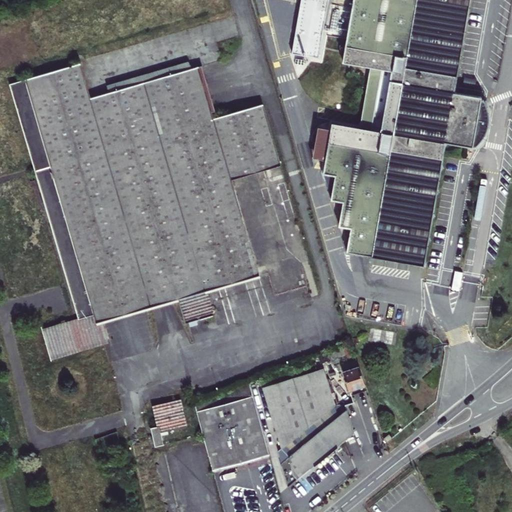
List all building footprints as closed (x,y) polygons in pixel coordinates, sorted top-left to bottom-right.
[(301,0),(291,53),(318,58),(328,0),(301,0)] [(353,0),(343,62),(370,67),(367,87),(379,89),(382,70),(392,71),(382,127),(377,126),(376,131),(371,131),(359,128),(332,124),(331,130),(325,161),(323,173),(335,175),(331,199),(343,201),(339,225),(351,228),(346,252),(423,266),(445,143),(472,148),(473,146),(475,146),(483,138),(486,130),(488,125),(488,115),(483,100),(481,99),(481,98),(453,92),(469,0),(353,0)] [(107,85),(109,93),(192,69),(190,61),(107,85)] [(81,63),(10,84),(78,319),(42,330),(50,357),(103,342),(98,323),(96,315),(118,309),(119,312),(126,309),(125,306),(173,293),(175,300),(178,299),(186,324),(213,316),(206,291),(204,284),(258,268),(232,180),(282,165),(264,104),(215,119),(208,121),(193,69),(192,69),(109,93),(91,98),(81,63)] [(217,112),(203,66),(193,69),(208,121),(215,119),(213,112),(217,112)] [(359,128),(371,131),(379,89),(367,87),(359,128)] [(312,158),(325,161),(331,130),(318,128),(312,158)] [(260,275),(258,268),(204,284),(206,291),(260,275)] [(119,312),(118,309),(96,315),(98,323),(103,321),(175,300),(173,293),(125,306),(126,309),(119,312)] [(103,321),(98,323),(103,342),(108,340),(103,321)] [(355,355),(351,345),(329,353),(332,363),(339,361),(337,356),(346,353),(348,357),(355,355)] [(349,390),(365,385),(356,360),(341,365),(349,390)] [(337,411),(323,368),(263,387),(283,450),(279,452),(287,480),(294,474),(298,479),(345,440),(344,439),(331,422),(338,416),(339,418),(349,415),(347,408),(337,411)] [(213,471),(236,464),(269,455),(250,382),(194,402),(213,471)] [(156,447),(164,445),(161,431),(184,425),(179,401),(155,407),(159,426),(151,428),(156,447)] [(338,416),(331,422),(344,439),(354,431),(349,415),(339,418),(338,416)] [(383,439),(386,443),(392,438),(389,434),(383,439)] [(287,480),(288,487),(298,479),(294,474),(287,480)]
